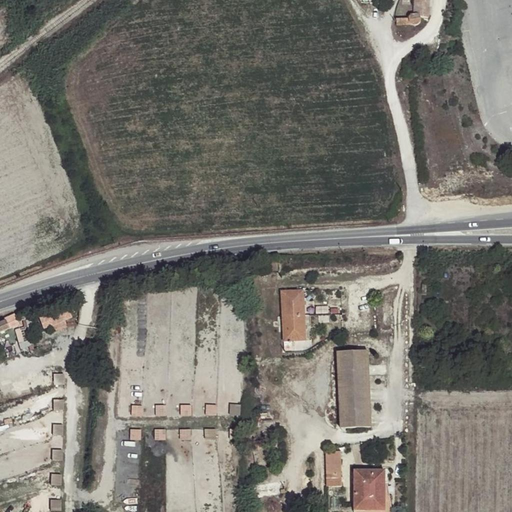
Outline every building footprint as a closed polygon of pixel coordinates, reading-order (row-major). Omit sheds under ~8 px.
[(420,17),(429,18),(429,0),(414,0),(413,14),(417,15),(418,16),(420,17)] [(392,19),(396,27),(415,26),(418,25),(420,23),(421,20),(420,17),(418,16),(417,15),(413,14),(410,15),(409,19),(396,20),(392,19)] [(303,291),(282,292),(284,342),(305,340),(303,291)] [(57,309),(30,317),(32,324),(34,324),(35,329),(50,325),(51,329),(63,325),(61,315),(58,316),(57,309)] [(15,316),(0,322),(0,333),(19,325),(15,316)] [(17,328),(22,346),(31,344),(26,326),(17,328)] [(368,353),(339,354),(342,427),(370,426),(368,353)] [(157,429),(157,438),(169,438),(169,429),(157,429)] [(341,452),(327,452),(327,487),(342,486),(341,452)] [(385,472),(356,472),(355,510),(384,510),(385,472)]
